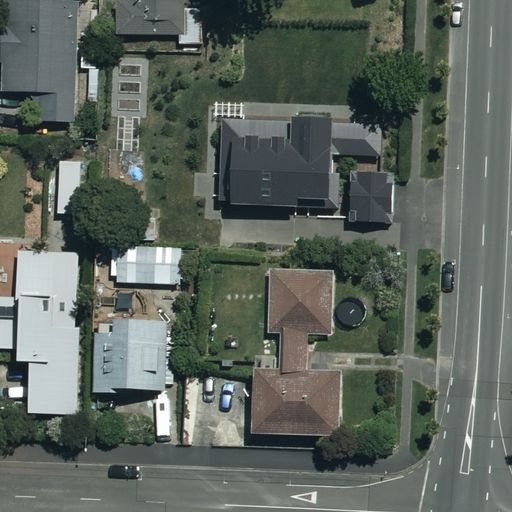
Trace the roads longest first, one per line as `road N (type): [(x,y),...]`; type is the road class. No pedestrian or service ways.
road 1 (residential): [(492,0),(481,295),(456,511)]
road 2 (residential): [(0,498),(385,511)]
